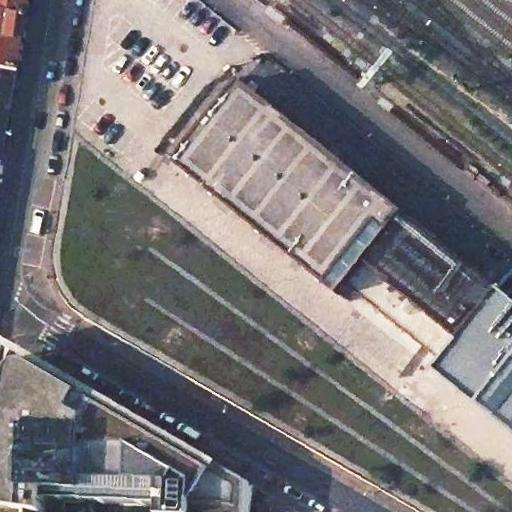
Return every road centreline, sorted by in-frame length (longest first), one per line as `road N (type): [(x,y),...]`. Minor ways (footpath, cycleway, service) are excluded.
road 1 (unclassified): [(0,296),(371,511)]
road 2 (tertiary): [(0,290),(51,0)]
